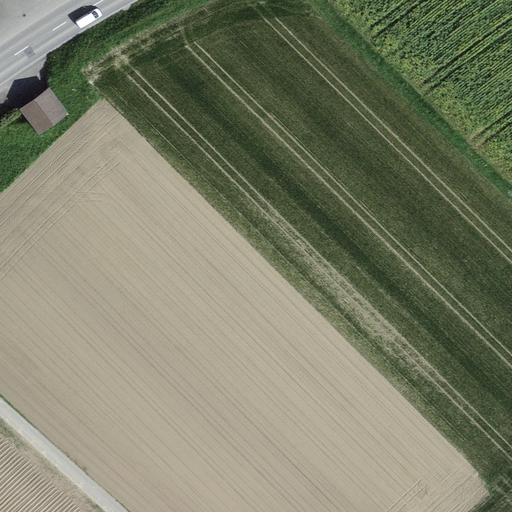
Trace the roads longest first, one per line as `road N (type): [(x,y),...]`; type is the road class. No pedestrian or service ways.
road 1 (track): [(0,407),(116,511)]
road 2 (primary): [(0,65),(104,0)]
